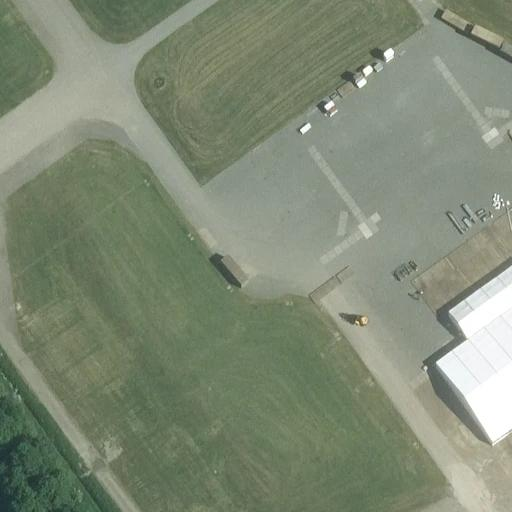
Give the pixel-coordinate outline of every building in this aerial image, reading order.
[(284,20),(259,35),(290,84),(315,69),(284,20)] [(287,142),(337,110),(330,99),(280,131),(287,142)] [(350,128),(312,146),(322,167),(360,150),(350,128)] [(361,148),(311,178),(322,195),(371,165),(361,148)] [(31,210),(14,227),(24,238),(42,222),(31,210)] [(94,229),(70,241),(91,285),(115,273),(94,229)] [(35,255),(46,247),(36,234),(25,242),(35,255)] [(66,295),(86,289),(79,265),(59,271),(66,295)] [(38,279),(49,302),(60,297),(48,274),(38,279)] [(4,280),(0,283),(0,303),(14,290),(4,280)] [(336,446),(341,371),(330,353),(223,346),(220,389),(237,390),(225,397),(253,443),(254,431),(267,423),(275,435),(295,436),(294,456),(278,466),(281,469),(296,470),(295,491),(312,480),(330,469),(331,463),(337,459),(331,449),(336,446)]
